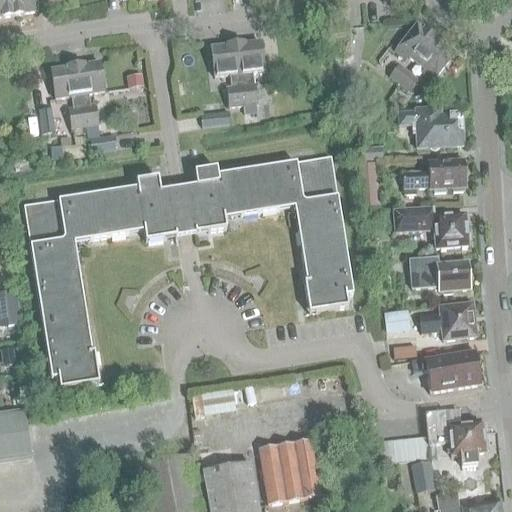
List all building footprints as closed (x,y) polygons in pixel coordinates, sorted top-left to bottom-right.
[(0,0),(0,20),(11,18),(8,0),(0,0)] [(8,0),(11,18),(37,14),(34,0),(8,0)] [(416,65),(435,41),(415,26),(397,49),(402,54),(400,57),(406,62),(408,58),(416,65)] [(435,41),(416,65),(424,71),(422,74),(428,79),(430,76),(435,79),(453,56),(435,41)] [(240,100),(226,102),(227,111),(242,109),(255,108),(251,76),(262,75),(259,45),(234,47),(240,100)] [(225,91),(226,102),(240,100),(234,47),(210,50),(213,80),(228,79),(230,91),(225,91)] [(99,65),(74,69),(83,131),(97,129),(94,109),(85,110),(83,99),(103,96),(99,65)] [(399,88),(408,75),(399,68),(389,81),(399,88)] [(71,133),(83,131),(74,69),(50,73),(55,103),(75,100),(77,112),(68,113),(71,133)] [(418,83),(408,75),(399,88),(408,96),(418,83)] [(243,117),(255,116),(255,108),(242,109),(243,117)] [(439,117),(439,110),(413,111),(413,114),(397,115),(398,128),(410,127),(410,137),(414,137),(414,151),(428,150),(434,153),(437,150),(463,149),(461,122),(448,118),(448,116),(439,117)] [(54,135),(51,111),(37,113),(41,137),(54,135)] [(229,128),(228,115),(199,118),(201,131),(229,128)] [(115,153),(113,139),(89,143),(91,156),(115,153)] [(86,160),(84,147),(60,149),(62,162),(86,160)] [(382,163),(381,149),(359,150),(359,165),(382,163)] [(337,201),(330,159),(294,165),(294,166),(217,179),(215,172),(193,175),(195,189),(177,191),(159,194),(157,182),(135,185),(136,192),(57,205),(21,210),(27,250),(29,250),(50,383),(56,382),(58,394),(97,388),(92,357),(90,357),(72,247),(143,236),(145,246),(176,241),(186,240),(196,237),(225,233),(224,223),(293,211),(306,286),(303,286),(308,318),(348,311),(346,298),(352,297),(336,201),(337,201)] [(465,193),(463,163),(427,166),(427,175),(402,177),(404,194),(429,192),(429,195),(433,194),(433,197),(446,196),(446,193),(451,192),(452,196),(463,195),(463,193),(465,193)] [(370,167),(358,167),(360,183),(372,181),(370,167)] [(374,197),(363,199),(365,214),(376,213),(374,197)] [(433,221),(432,213),(391,216),(392,238),(434,235),(435,252),(468,250),(466,218),(433,221)] [(438,270),(437,262),(408,265),(411,294),(437,291),(438,297),(441,297),(443,298),(451,298),(453,295),(468,294),(468,292),(471,288),(471,281),(467,279),(466,267),(438,270)] [(0,328),(20,327),(16,295),(0,296),(0,328)] [(475,342),(471,308),(437,311),(438,318),(418,321),(419,338),(440,336),(441,346),(475,342)] [(413,313),(388,314),(389,334),(414,332),(413,313)] [(12,351),(0,353),(2,369),(15,367),(12,351)] [(480,389),(474,355),(410,366),(412,376),(424,374),(429,398),(480,389)] [(195,396),(199,419),(241,411),(238,389),(195,396)] [(0,463),(30,460),(23,413),(0,416),(0,463)] [(425,442),(426,449),(447,447),(449,460),(459,459),(460,470),(476,469),(475,458),(483,457),(483,454),(485,454),(484,442),(481,442),(480,429),(458,431),(458,428),(445,429),(444,417),(423,419),(425,442)] [(427,462),(426,449),(425,442),(368,448),(370,468),(427,462)] [(319,501),(310,445),(258,454),(267,510),(319,501)] [(200,511),(191,459),(141,467),(148,511),(200,511)] [(435,493),(430,466),(410,470),(415,497),(435,493)] [(257,511),(250,469),(203,476),(209,511),(257,511)] [(123,486),(139,484),(137,475),(122,477),(123,486)] [(499,511),(499,504),(460,511),(456,510),(454,497),(435,500),(436,511),(499,511)]
